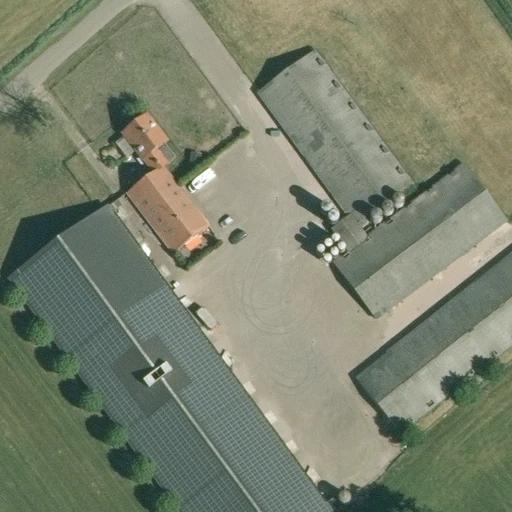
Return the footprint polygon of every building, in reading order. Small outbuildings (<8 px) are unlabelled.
[(369,222),(364,219),(412,184),(316,50),(259,94),(349,217),(332,230),(349,252),(369,238),(361,228),(369,222)] [(147,115),(123,134),(154,174),(175,158),(164,144),(167,141),(147,115)] [(349,252),(333,264),(375,320),(506,224),(465,167),(369,238),(349,252)] [(209,227),(163,168),(126,194),(142,213),(173,255),(209,227)] [(328,511),(108,208),(10,280),(178,511),(328,511)] [(511,253),(354,378),(401,435),(511,347),(511,253)]
